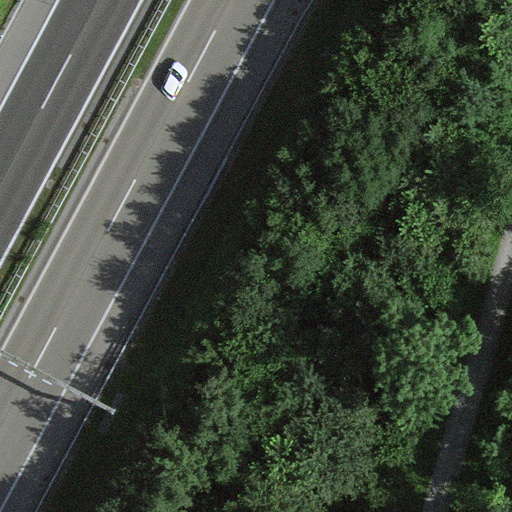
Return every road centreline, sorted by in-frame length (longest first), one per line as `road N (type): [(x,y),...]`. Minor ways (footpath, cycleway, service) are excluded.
road 1 (motorway): [(0,451),(239,0)]
road 2 (track): [(511,193),(430,511)]
road 3 (motorway): [(101,0),(0,190)]
